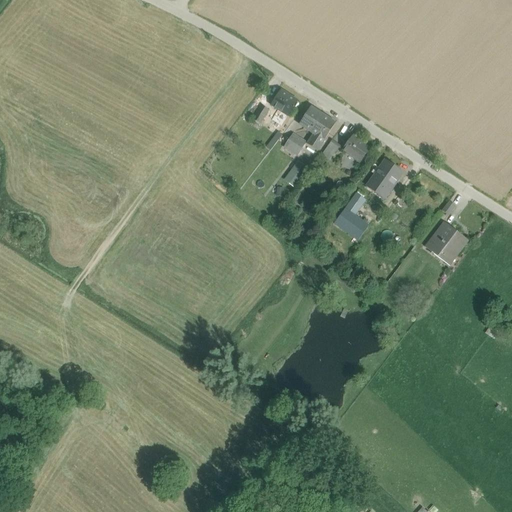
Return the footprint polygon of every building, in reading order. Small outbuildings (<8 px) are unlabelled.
[(281,91),(272,106),(288,116),(297,101),(281,91)] [(256,116),(263,120),(269,111),(262,106),(256,116)] [(311,108),(301,125),(312,132),(314,134),(307,144),(318,152),(336,124),(311,108)] [(270,148),(274,150),(283,135),(279,132),(270,148)] [(286,146),(297,153),(304,142),(293,135),(286,146)] [(362,142),(354,136),(343,151),(360,163),(370,149),(361,143),(362,142)] [(331,142),(322,155),(329,161),(339,147),(331,142)] [(300,161),(286,180),(298,189),(312,169),(300,161)] [(386,161),(367,187),(384,200),(404,173),(386,161)] [(365,203),(355,196),(329,233),(352,249),(369,226),(355,216),(365,203)] [(449,201),(442,211),(449,216),(456,206),(449,201)] [(444,222),(425,247),(450,267),(469,241),(444,222)]
